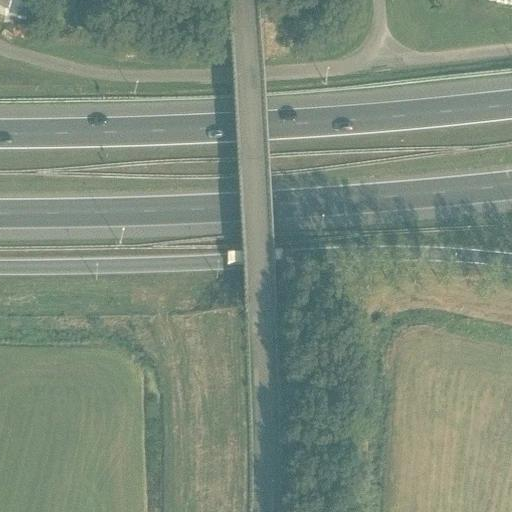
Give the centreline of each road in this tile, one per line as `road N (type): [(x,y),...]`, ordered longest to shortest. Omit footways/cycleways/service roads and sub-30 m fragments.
road 1 (motorway): [(511,103),(176,129),(0,133)]
road 2 (motorway): [(0,215),(511,185)]
road 3 (unclassified): [(264,511),(266,406),(243,0)]
road 4 (motorway): [(0,267),(355,253),(511,261)]
road 5 (unclassified): [(381,63),(137,76),(0,49)]
